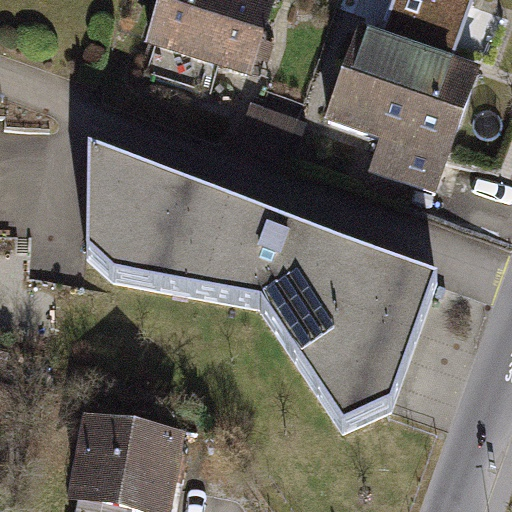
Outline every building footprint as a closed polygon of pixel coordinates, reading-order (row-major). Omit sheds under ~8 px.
[(280,0),(166,0),(148,55),(251,89),(280,0)] [(399,0),(385,44),(360,36),(328,132),(384,150),(373,183),(441,205),(484,77),(456,67),(475,10),(445,0),(399,0)] [(301,122),(256,106),(239,155),(284,171),(301,122)] [(435,285),(86,164),(85,259),(117,286),(259,310),(345,437),(389,416),(435,285)] [(76,511),(188,511),(200,448),(91,428),(76,511)]
